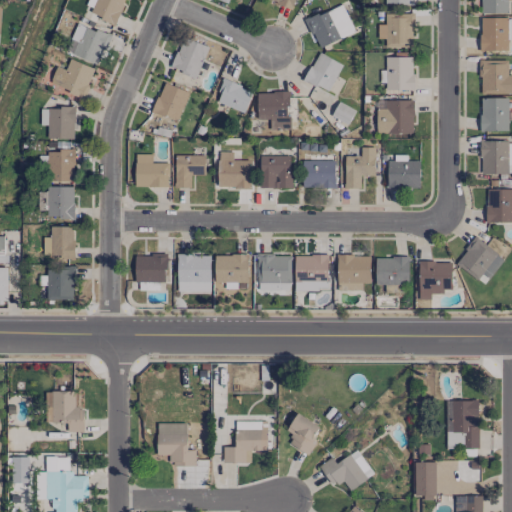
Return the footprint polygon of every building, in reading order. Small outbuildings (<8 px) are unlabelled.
[(124,0),(95,0),(90,13),(115,24),(124,0)] [(269,0),(291,8),(293,0),(269,0)] [(507,13),(507,1),(511,0),(479,0),(479,13),(507,13)] [(318,48),(354,32),(342,4),(305,20),(318,48)] [(385,13),(385,24),(377,24),(377,38),(384,38),(384,47),(413,47),(413,13),(385,13)] [(507,50),(507,17),(479,18),(480,51),(507,50)] [(111,36),(78,23),(66,52),(99,65),(111,36)] [(170,68),(195,78),(208,47),(183,36),(170,68)] [(330,91),(341,62),(315,53),(304,81),(330,91)] [(413,90),(413,57),(385,56),(385,73),(379,73),(379,83),(385,83),(385,90),(413,90)] [(83,97),(95,69),(70,58),(65,69),(57,66),(50,83),(83,97)] [(479,93),(511,93),(511,74),(507,75),(507,60),(480,60),(479,93)] [(243,113),(252,91),(224,79),(215,101),(243,113)] [(188,92),(163,82),(152,111),(177,121),(188,92)] [(289,92),(257,92),(257,116),(270,116),(270,129),(289,129),(289,92)] [(479,98),(480,131),(508,131),(507,121),(511,121),(511,112),(507,112),(507,98),(479,98)] [(413,133),(412,100),(384,101),(384,109),(376,109),(377,134),(413,133)] [(348,124),(354,109),(337,102),(331,117),(348,124)] [(41,107),(40,125),(47,125),(47,138),(74,139),(75,108),(41,107)] [(479,173),(510,174),(511,141),(480,141),(479,173)] [(73,181),(73,142),(49,142),(49,151),(48,151),(49,182),(73,181)] [(375,147),(360,147),(360,156),(345,155),(344,188),(360,188),(360,176),(374,176),(375,147)] [(240,149),(217,149),(217,188),(250,188),(250,160),(240,160),(240,149)] [(168,186),(168,163),(152,162),(152,154),(135,153),(134,186),(168,186)] [(204,155),(174,155),(174,187),(190,188),(190,175),(204,175),(204,155)] [(290,155),(259,156),(259,189),(291,188),(290,155)] [(335,161),(302,160),(302,187),(334,188),(335,161)] [(387,188),(420,188),(419,160),(386,161),(387,188)] [(74,186),(47,186),(46,217),(73,218),(74,186)] [(511,221),(511,188),(486,189),(486,222),(511,221)] [(74,227),(50,226),(50,237),(43,237),(43,256),(74,257),(74,227)] [(503,258),(473,237),(455,265),(477,280),(481,274),(489,279),(503,258)] [(166,255),(135,254),(134,281),(165,282),(166,255)] [(209,293),(210,255),(177,254),(176,292),(209,293)] [(247,282),(247,254),(213,255),(214,282),(225,282),(225,289),(233,288),(233,283),(247,282)] [(289,290),(290,255),(257,254),(256,290),(289,290)] [(294,255),(294,289),(327,290),(327,255),(294,255)] [(361,290),(361,283),(369,283),(370,255),(337,255),(336,290),(361,290)] [(408,285),(409,257),(375,256),(374,284),(408,285)] [(451,262),(419,262),(418,299),(430,300),(430,292),(451,292),(451,262)] [(46,299),(73,299),(74,268),(47,267),(46,299)] [(139,290),(159,290),(159,282),(139,282),(139,290)] [(83,432),(83,408),(74,408),(75,390),(52,389),(51,422),(67,423),(67,431),(83,432)] [(451,400),(451,423),(446,423),(447,449),(478,448),(477,400),(451,400)] [(286,430),(293,435),(288,442),(307,455),(316,442),(311,439),(320,426),(298,412),(286,430)] [(186,422),(156,422),(157,455),(168,455),(168,465),(195,465),(195,449),(186,449),(186,422)] [(266,450),(266,429),(234,430),(234,446),(222,446),(222,463),(250,462),(250,451),(266,450)] [(331,457),(318,466),(332,486),(342,480),(349,491),(373,474),(356,449),(336,463),(331,457)] [(28,457),(11,456),(11,482),(28,483),(28,457)] [(414,497),(435,496),(435,461),(414,461),(414,497)] [(36,499),(52,499),(52,511),(75,511),(76,500),(87,500),(87,476),(72,475),(73,471),(37,471),(36,499)] [(480,511),(481,496),(454,496),(453,511),(480,511)]
